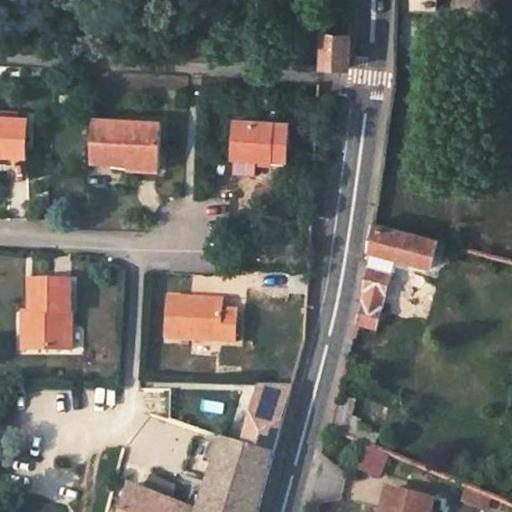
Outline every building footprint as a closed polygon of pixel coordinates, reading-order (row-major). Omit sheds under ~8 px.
[(411,0),(410,13),(437,13),(437,0),(411,0)] [(325,37),(324,68),(348,69),(351,39),(325,37)] [(0,156),(27,158),(29,119),(0,117),(0,156)] [(163,123),(94,120),(93,162),(129,164),(129,160),(161,162),(163,123)] [(235,160),(258,161),(272,162),(272,167),(288,167),(291,129),(275,128),(276,123),(237,121),(235,160)] [(160,171),(161,162),(129,160),(129,164),(129,169),(160,171)] [(434,267),(441,241),(376,223),(371,253),(398,259),(434,267)] [(395,272),(398,259),(371,253),(369,265),(395,272)] [(357,324),(375,328),(379,312),(384,313),(395,272),(369,265),(357,324)] [(73,282),(33,282),(32,314),(32,351),(72,351),(73,282)] [(225,305),(171,301),(168,340),(238,345),(239,314),(225,313),(225,305)] [(265,387),(259,412),(284,420),(292,388),(265,387)] [(333,420),(346,424),(351,405),(338,401),(333,420)] [(224,441),(211,482),(201,511),(195,511),(172,502),(177,488),(152,478),(147,493),(131,486),(125,511),(260,511),(284,420),(259,412),(254,411),(244,448),(224,441)] [(375,448),(379,438),(363,432),(358,441),(375,448)] [(400,494),(394,511),(442,511),(444,506),(441,505),(440,505),(400,494)]
